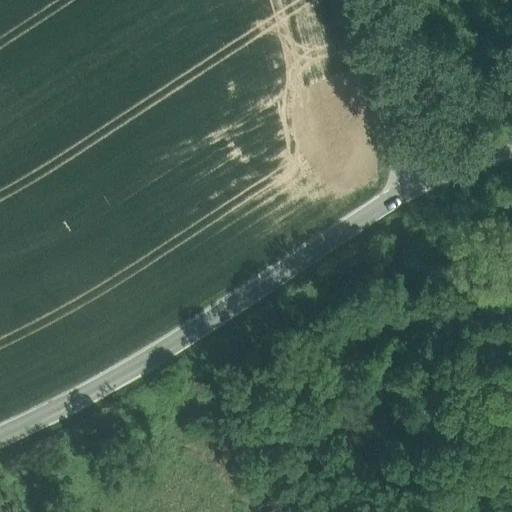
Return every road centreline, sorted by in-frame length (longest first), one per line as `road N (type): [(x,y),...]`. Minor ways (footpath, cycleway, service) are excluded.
road 1 (secondary): [(0,437),(94,392),(402,187)]
road 2 (unclassified): [(402,187),(352,0)]
